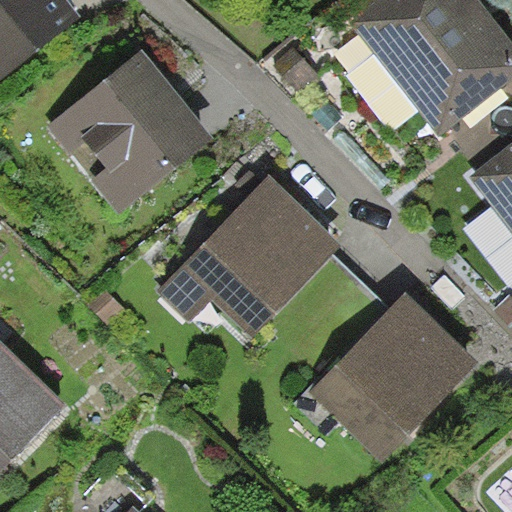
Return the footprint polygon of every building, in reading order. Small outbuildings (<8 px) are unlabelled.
[(0,0),(0,77),(71,21),(54,0),(0,0)] [(511,85),(511,68),(457,0),(381,0),(349,26),(441,142),(511,85)] [(141,55),(47,129),(120,221),(215,147),(141,55)] [(511,142),(463,183),(511,243),(511,142)] [(328,247),(251,182),(151,298),(194,334),(217,308),(251,337),(328,247)] [(466,365),(395,302),(308,400),(379,462),(466,365)] [(0,455),(50,403),(0,356),(0,455)]
